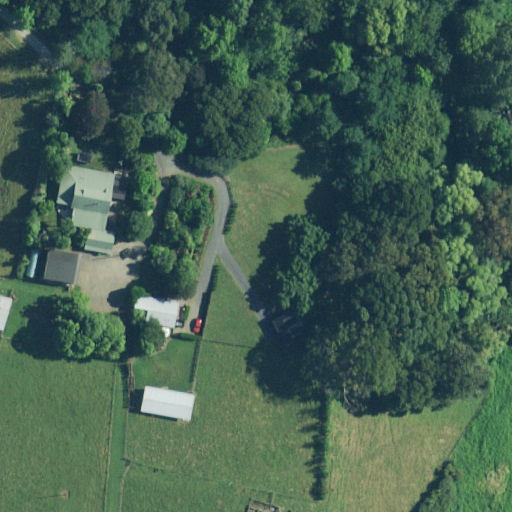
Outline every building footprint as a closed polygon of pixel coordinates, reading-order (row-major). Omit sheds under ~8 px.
[(108,211),(111,194),(114,174),(63,165),(57,203),(74,206),(71,225),(88,228),(88,230),(84,249),(111,254),(115,235),(115,233),(104,231),(108,211)] [(80,254),(50,248),(44,278),(74,284),(80,254)] [(160,325),(173,328),(179,303),(137,294),(134,308),(148,311),(146,322),(160,325)] [(12,299),(0,295),(0,329),(3,331),(12,299)] [(173,328),(160,325),(157,337),(171,340),(173,328)] [(194,395),(146,386),(141,411),(190,420),(194,395)] [(281,511),(251,502),(247,511),(281,511)]
